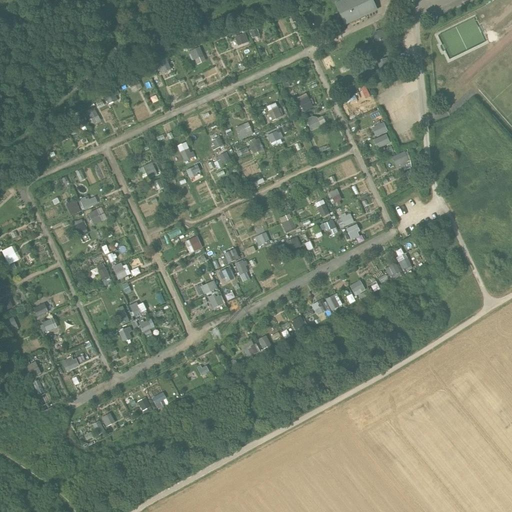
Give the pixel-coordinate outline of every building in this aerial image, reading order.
[(372,0),(346,0),(335,5),(345,27),(378,12),(372,0)] [(245,32),(235,37),(239,45),(249,41),(245,32)] [(192,60),(203,55),(199,47),(188,52),(192,60)] [(171,69),(168,59),(157,62),(160,72),(171,69)] [(306,94),(300,97),(303,103),(299,105),(302,111),(312,107),(306,94)] [(132,107),(136,119),(149,115),(145,102),(132,107)] [(277,102),(267,106),(273,121),(284,116),(277,102)] [(87,110),(94,123),(100,120),(94,107),(87,110)] [(311,130),(320,126),(316,115),(307,119),(311,130)] [(371,127),(375,136),(388,131),(384,121),(371,127)] [(236,127),(241,139),(254,135),(249,122),(236,127)] [(377,148),(391,144),(388,134),(374,138),(377,148)] [(210,141),(214,149),(224,145),(221,136),(210,141)] [(259,137),(249,142),(254,153),(264,148),(259,137)] [(187,141),(177,146),(184,161),(194,156),(187,141)] [(409,162),(407,152),(393,155),(395,165),(409,162)] [(213,158),(218,169),(228,165),(223,154),(213,158)] [(154,163),(139,167),(142,179),(157,175),(154,163)] [(198,165),(187,170),(190,177),(201,172),(198,165)] [(98,203),(96,196),(89,199),(88,196),(80,199),(84,209),(98,203)] [(324,200),(317,203),(323,216),(330,213),(324,200)] [(94,225),(107,219),(102,207),(88,213),(94,225)] [(343,225),(353,223),(351,212),(341,214),(343,225)] [(291,214),(281,217),(285,232),(295,229),(291,214)] [(78,235),(88,233),(84,219),(74,222),(78,235)] [(357,224),(347,226),(350,239),(361,237),(357,224)] [(264,233),(255,237),(260,247),(269,243),(264,233)] [(186,241),(191,253),(203,247),(197,236),(186,241)] [(288,242),(292,250),(302,245),(297,237),(288,242)] [(8,264),(21,259),(16,245),(3,250),(8,264)] [(224,253),(228,263),(239,258),(235,249),(224,253)] [(406,252),(396,257),(404,272),(414,267),(406,252)] [(243,281),(252,277),(244,260),(235,264),(243,281)] [(124,262),(113,266),(118,279),(129,274),(124,262)] [(396,262),(386,267),(391,279),(402,273),(396,262)] [(222,282),(234,278),(230,267),(218,272),(222,282)] [(215,280),(196,287),(199,296),(218,289),(215,280)] [(350,285),(355,295),(365,289),(361,280),(350,285)] [(372,293),(380,289),(376,281),(368,285),(372,293)] [(220,291),(208,294),(212,308),(224,304),(220,291)] [(337,294),(323,301),(323,299),(312,304),(320,320),(344,308),(337,294)] [(9,297),(0,300),(0,303),(1,307),(5,306),(5,309),(12,306),(9,297)] [(146,311),(143,301),(130,306),(134,316),(146,311)] [(34,308),(37,317),(49,312),(45,303),(34,308)] [(122,322),(128,318),(125,313),(119,316),(122,322)] [(139,319),(142,331),(154,328),(151,316),(139,319)] [(295,329),(305,325),(301,316),(291,320),(295,329)] [(44,321),(46,331),(57,328),(55,318),(44,321)] [(119,331),(124,341),(134,337),(129,326),(119,331)] [(266,335),(258,339),(266,352),(274,347),(266,335)] [(50,355),(27,365),(32,376),(54,366),(50,355)] [(66,371),(79,366),(75,355),(62,360),(66,371)] [(41,376),(30,380),(36,397),(47,393),(41,376)] [(164,393),(153,398),(158,408),(168,403),(164,393)] [(146,397),(137,402),(143,412),(152,407),(146,397)] [(111,413),(102,417),(106,427),(115,423),(111,413)] [(100,421),(93,424),(99,435),(106,432),(100,421)]
